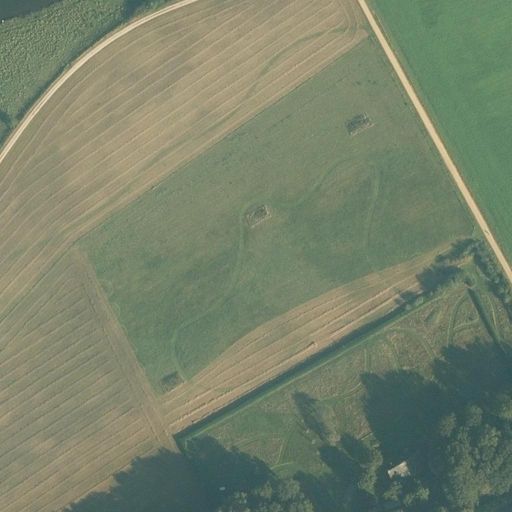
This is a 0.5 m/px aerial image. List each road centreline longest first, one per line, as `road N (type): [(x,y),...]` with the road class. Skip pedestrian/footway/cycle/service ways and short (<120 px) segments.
road 1 (track): [(360,0),(511,280)]
road 2 (track): [(199,0),(129,29),(70,69),(0,153)]
